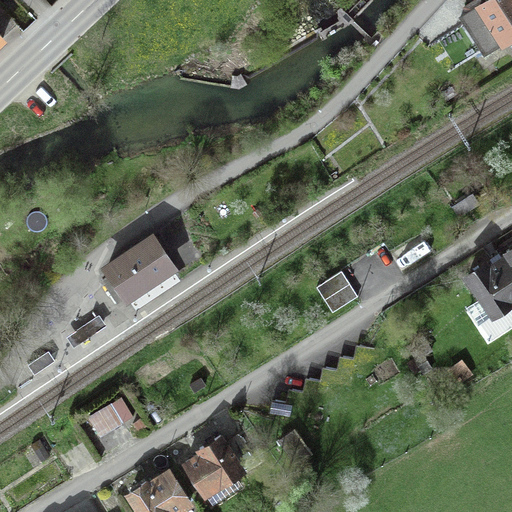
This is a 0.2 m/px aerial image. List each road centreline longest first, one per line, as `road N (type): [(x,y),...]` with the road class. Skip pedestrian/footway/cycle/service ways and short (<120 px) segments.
road 1 (residential): [(0,382),(48,303),(103,249),(300,135),(434,0)]
road 2 (residential): [(49,511),(511,222)]
road 3 (primary): [(92,0),(0,87)]
